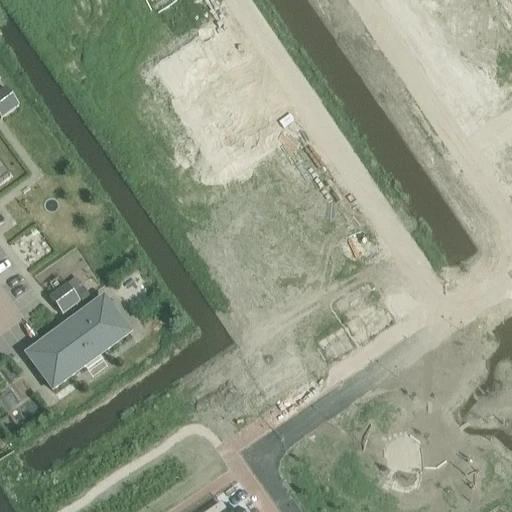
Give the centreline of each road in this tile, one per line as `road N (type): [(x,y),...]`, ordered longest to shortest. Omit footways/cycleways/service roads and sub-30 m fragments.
road 1 (residential): [(242,12),(164,65),(228,159),(307,106)]
road 2 (residential): [(511,223),(364,0)]
road 3 (residential): [(454,319),(307,106)]
road 4 (residential): [(257,459),(454,319)]
